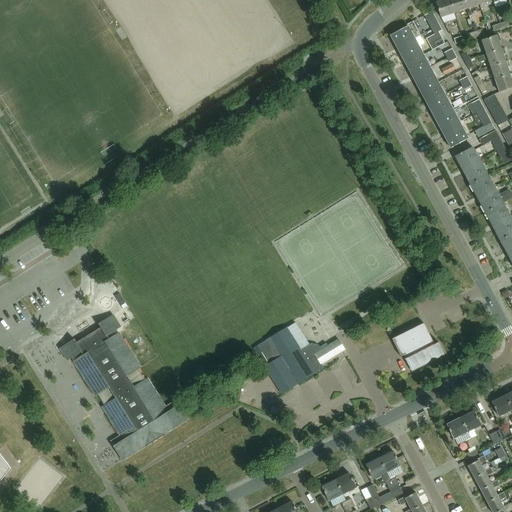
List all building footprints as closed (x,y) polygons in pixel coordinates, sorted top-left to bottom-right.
[(441,18),(454,13),(449,0),(443,0),(442,0),(441,0),(436,0),(435,0),(441,18)] [(449,0),(454,13),(467,9),(463,0),(449,0)] [(463,0),(467,9),(480,5),(477,0),(463,0)] [(435,35),(439,33),(442,31),(432,12),(413,22),(421,36),(427,32),(425,28),(430,26),(435,35)] [(500,23),(501,29),(509,26),(507,21),(500,23)] [(415,39),(421,36),(413,22),(407,24),(409,27),(390,36),(398,50),(416,41),(415,39)] [(494,31),(501,29),(500,23),(492,26),(494,31)] [(475,32),(476,37),(484,34),(483,29),(475,32)] [(469,40),(476,37),(475,32),(467,35),(469,40)] [(429,45),(442,38),(439,33),(435,35),(426,39),(429,45)] [(486,53),(500,48),(498,42),(501,41),(499,35),(482,41),(486,53)] [(442,38),(429,45),(432,51),(445,44),(442,38)] [(405,64),(423,55),(416,41),(398,50),(405,64)] [(490,66),(505,61),(502,54),(505,53),(503,48),(500,48),(486,53),(486,54),(478,57),(480,63),(488,60),(490,66)] [(449,62),(457,58),(452,49),(444,53),(449,62)] [(465,62),(470,59),(466,53),(461,55),(465,62)] [(412,78),(431,69),(423,55),(405,64),(412,78)] [(470,59),(465,62),(468,69),(473,66),(470,59)] [(495,79),(509,74),(506,67),(509,66),(507,60),(505,61),(490,66),(495,79)] [(444,75),(455,70),(452,65),(442,70),(444,75)] [(420,92),(438,83),(431,69),(412,78),(420,92)] [(495,79),(499,92),(511,87),(511,83),(511,80),(511,79),(511,73),(509,74),(495,79)] [(464,90),(471,86),(466,76),(459,80),(464,90)] [(477,86),(483,84),(479,76),(474,79),(477,86)] [(427,106),(446,97),(438,83),(420,92),(427,106)] [(483,84),(477,86),(481,94),(486,91),(483,84)] [(483,100),(489,110),(500,105),(494,94),(483,100)] [(466,103),(462,96),(456,99),(460,106),(466,103)] [(434,120),(453,111),(446,97),(427,106),(434,120)] [(478,118),(486,114),(479,100),(471,104),(476,113),(478,118)] [(492,115),(502,110),(500,105),(489,110),(492,115)] [(494,121),(505,115),(502,110),(492,115),(494,121)] [(442,134),(460,125),(453,111),(434,120),(442,134)] [(481,123),(478,118),(476,113),(473,115),(472,116),(477,125),(481,123)] [(483,127),(491,123),(486,114),(478,118),(481,123),(483,127)] [(505,115),(494,121),(497,126),(508,120),(505,115)] [(483,127),(474,131),(478,138),(494,129),(491,123),(483,127)] [(460,125),(442,134),(449,148),(468,139),(460,125)] [(491,141),(498,137),(495,130),(478,139),(482,146),(491,141)] [(496,151),(504,146),(498,137),(491,141),(496,151)] [(496,151),(503,164),(511,160),(504,146),(496,151)] [(462,171),(480,161),(473,147),(454,157),(462,171)] [(469,185),(487,175),(480,161),(462,171),(469,185)] [(477,199),(495,189),(487,175),(469,185),(477,199)] [(484,213),(502,203),(511,198),(511,195),(509,190),(501,194),(503,197),(500,198),(495,189),(477,199),(484,213)] [(492,227),(510,217),(502,203),(484,213),(492,227)] [(499,241),(511,234),(511,221),(510,217),(492,227),(499,241)] [(506,255),(511,252),(511,234),(499,241),(506,255)] [(115,297),(120,305),(125,302),(120,294),(115,297)] [(104,412),(119,436),(113,440),(116,445),(113,447),(122,461),(134,454),(145,447),(145,448),(152,444),(164,436),(164,435),(175,428),(187,421),(177,406),(174,402),(165,407),(147,379),(144,380),(137,370),(140,368),(118,333),(117,334),(116,331),(120,328),(112,316),(98,325),(100,329),(76,344),(74,340),(59,349),(67,362),(71,359),(73,362),(95,397),(97,395),(106,410),(104,412)] [(432,345),(422,324),(390,340),(399,358),(405,355),(406,358),(403,360),(403,361),(404,360),(410,372),(442,356),(436,344),(437,344),(437,343),(432,345)] [(275,347),(299,384),(316,373),(324,368),(322,365),(346,350),(339,339),(328,345),(326,343),(320,347),(318,345),(312,343),(301,350),(287,327),(266,340),(257,346),(262,353),(270,348),(272,350),(275,347)] [(281,395),(299,384),(275,347),(272,350),(270,348),(262,353),(269,364),(264,367),(281,395)] [(499,415),(511,408),(511,406),(506,395),(492,402),(495,408),(496,408),(499,415)] [(468,431),(481,424),(477,417),(478,417),(474,411),(461,417),(468,431)] [(454,438),(468,431),(461,417),(447,424),(450,431),(451,431),(454,438)] [(501,429),(496,432),(501,442),(506,439),(501,429)] [(496,432),(490,435),(494,445),(501,442),(496,432)] [(471,438),(475,446),(480,443),(476,436),(471,438)] [(474,446),(475,446),(471,438),(467,441),(470,448),(474,446)] [(467,460),(478,454),(474,446),(470,448),(468,449),(469,452),(464,454),(467,460)] [(503,446),(497,449),(503,460),(509,456),(503,446)] [(380,458),(387,472),(400,465),(396,458),(397,458),(394,451),(380,458)] [(0,511),(0,481),(11,468),(0,454),(0,511)] [(479,460),(469,465),(475,477),(486,472),(485,471),(481,463),(487,460),(485,455),(478,459),(479,460)] [(387,472),(380,458),(366,465),(370,472),(374,479),(380,475),(383,481),(385,481),(391,492),(396,490),(392,483),(390,479),(387,472)] [(488,476),(494,472),(491,468),(485,471),(486,472),(475,477),(481,490),(492,484),(492,483),(488,476)] [(343,494),(356,487),(352,481),(353,480),(350,473),(336,480),(343,494)] [(394,498),(403,493),(395,477),(390,479),(392,483),(396,490),(391,492),(394,498)] [(329,500),(343,494),(336,480),(322,487),(326,494),(329,500)] [(492,484),(481,490),(488,502),(499,496),(498,495),(494,488),(500,485),(498,480),(492,483),(492,484)] [(372,497),(377,507),(383,504),(373,484),(367,487),(372,497)] [(405,497),(399,500),(402,505),(408,502),(412,509),(412,510),(423,504),(416,492),(406,498),(405,497)] [(499,496),(488,502),(493,511),(499,511),(505,509),(501,500),(507,497),(504,492),(498,495),(499,496)] [(371,510),(377,507),(372,497),(366,500),(371,510)] [(346,501),(350,508),(355,506),(351,498),(346,501)] [(298,511),(293,501),(279,508),(281,511),(298,511)] [(345,511),(350,508),(346,501),(341,503),(345,511)]
